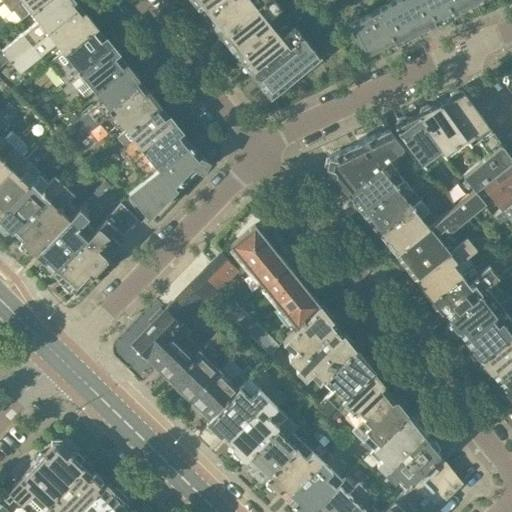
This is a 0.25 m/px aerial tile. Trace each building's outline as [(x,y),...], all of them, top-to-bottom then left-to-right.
[(43,0),(3,0),(0,3),(0,6),(4,4),(11,12),(24,1),(31,10),(43,0)] [(0,67),(10,60),(79,4),(76,0),(43,0),(31,10),(38,19),(1,49),(0,47),(0,67)] [(193,0),(207,15),(224,1),(225,0),(193,0)] [(225,0),(224,1),(207,15),(223,35),(265,1),(266,0),(225,0)] [(266,0),(265,1),(223,35),(239,55),(275,26),(268,17),(281,7),(275,0),(266,0)] [(365,53),(394,38),(397,42),(416,32),(399,0),(393,0),(349,23),(365,53)] [(434,18),(452,8),(454,12),(474,2),(472,0),(399,0),(416,32),(436,22),(434,18)] [(56,42),(63,50),(96,24),(79,4),(10,60),(19,71),(56,42)] [(255,76),(305,36),(318,25),(314,19),(300,31),(295,24),(282,35),(275,26),(239,55),(255,76)] [(59,83),(60,84),(111,43),(96,24),(63,50),(70,59),(55,71),(62,80),(59,83)] [(321,57),(305,36),(255,76),(271,96),(321,57)] [(126,63),(111,43),(60,84),(61,86),(65,83),(72,92),(87,80),(95,89),(126,63)] [(143,83),(126,63),(95,89),(101,97),(62,129),(71,140),(143,83)] [(119,119),(127,129),(159,103),(143,83),(71,140),(80,152),(119,119)] [(488,124),(463,91),(462,92),(458,89),(449,93),(449,98),(440,102),(464,135),(467,139),(474,134),(488,124)] [(31,107),(39,101),(35,95),(27,101),(31,107)] [(418,113),(441,145),(438,148),(441,152),(464,135),(440,102),(432,106),(427,104),(419,108),(418,113)] [(124,163),(174,123),(159,103),(127,129),(117,136),(126,147),(117,154),(124,163)] [(441,145),(418,113),(409,117),(405,115),(397,118),(397,122),(393,125),(421,161),(438,148),(441,145)] [(190,142),(174,123),(124,163),(139,181),(157,167),(190,142)] [(326,166),(346,192),(388,159),(404,146),(388,127),(328,156),(326,166)] [(0,143),(11,131),(7,128),(3,133),(4,134),(1,137),(0,135),(0,143)] [(208,160),(202,157),(190,142),(157,167),(139,181),(128,190),(148,216),(196,166),(203,170),(208,160)] [(0,177),(28,149),(24,146),(20,151),(14,145),(9,151),(0,143),(0,177)] [(462,173),(474,188),(475,188),(482,183),(481,182),(511,158),(511,157),(502,143),(490,152),(462,173)] [(31,153),(28,149),(0,177),(0,214),(35,177),(27,169),(33,163),(27,157),(31,153)] [(86,163),(79,156),(73,163),(80,169),(86,163)] [(511,178),(511,158),(481,182),(482,183),(492,194),(511,178)] [(362,211),(363,212),(404,178),(388,159),(346,192),(352,198),(350,204),(356,211),(362,211)] [(107,176),(117,168),(115,164),(101,164),(97,167),(107,176)] [(40,173),(35,177),(0,214),(0,226),(5,231),(10,231),(12,229),(18,234),(69,180),(66,178),(62,181),(55,175),(49,182),(40,173)] [(363,212),(368,219),(367,224),(372,231),(378,231),(379,231),(420,198),(404,178),(363,212)] [(502,207),(511,198),(511,178),(492,194),(502,207)] [(72,183),(69,180),(18,234),(23,239),(22,240),(20,247),(27,253),(34,252),(35,251),(36,252),(77,209),(68,201),(75,194),(68,187),(72,183)] [(485,200),(475,188),(474,188),(436,218),(396,252),(416,277),(454,246),(451,242),(447,245),(436,232),(444,226),(445,227),(452,227),(485,200)] [(436,218),(420,198),(379,231),(384,238),(383,244),(388,251),(395,251),(396,252),(436,218)] [(509,213),(511,217),(511,198),(502,207),(494,213),(500,221),(509,213)] [(86,201),(77,209),(36,252),(45,260),(41,264),(51,273),(54,269),(55,270),(95,230),(85,220),(89,215),(83,209),(89,203),(86,201)] [(111,232),(117,226),(124,233),(138,217),(122,201),(95,230),(55,270),(64,278),(60,282),(70,292),(74,288),(76,290),(91,274),(92,275),(94,273),(98,274),(104,267),(103,263),(109,257),(108,256),(121,243),(111,232)] [(230,242),(231,244),(245,261),(266,288),(297,326),(320,303),(255,222),(230,242)] [(416,277),(424,288),(421,293),(425,297),(430,296),(432,298),(462,274),(456,265),(464,259),(464,260),(478,249),(467,235),(454,246),(416,277)] [(223,253),(238,268),(245,261),(231,244),(223,253)] [(238,268),(223,253),(221,251),(212,261),(229,277),(238,268)] [(212,261),(203,270),(219,287),(229,277),(212,261)] [(468,281),(462,274),(432,298),(433,300),(432,306),(436,310),(441,309),(448,318),(487,286),(499,276),(489,263),(476,274),(468,281)] [(210,297),(219,287),(203,270),(193,280),(210,297)] [(190,283),(182,291),(199,308),(207,300),(190,283)] [(448,318),(449,320),(446,326),(451,332),(458,331),(464,338),(511,299),(511,298),(509,295),(500,302),(487,286),(448,318)] [(192,316),(199,308),(182,291),(174,299),(192,316)] [(192,316),(174,299),(166,307),(184,324),(192,316)] [(480,358),(481,359),(511,333),(511,317),(506,310),(511,304),(511,299),(464,338),(471,347),(469,354),(474,360),(480,358)] [(225,310),(228,314),(237,304),(234,301),(225,310)] [(320,303),(297,326),(287,336),(297,346),(290,354),(299,363),(337,325),(320,303)] [(246,313),(237,304),(228,314),(237,322),(246,313)] [(184,324),(166,307),(164,309),(161,307),(150,319),(152,321),(133,341),(135,342),(131,345),(144,357),(147,354),(172,378),(171,378),(172,380),(201,348),(186,334),(190,330),(184,324)] [(237,322),(245,330),(254,321),(246,313),(237,322)] [(190,399),(192,397),(220,369),(208,358),(215,350),(213,348),(223,338),(224,336),(222,334),(231,324),(228,321),(201,348),(172,380),(173,380),(174,379),(181,386),(178,388),(190,399)] [(262,329),(254,321),(245,330),(253,338),(262,329)] [(300,364),(297,366),(306,375),(315,367),(325,376),(354,346),(337,325),(299,363),(300,364)] [(262,329),(253,338),(262,346),(271,337),(262,329)] [(490,371),(497,379),(511,366),(511,333),(481,359),(482,361),(479,366),(484,372),(490,371)] [(372,368),(354,346),(325,376),(323,378),(333,388),(319,403),(327,412),(336,403),(372,368)] [(220,369),(192,397),(190,399),(200,410),(203,407),(210,414),(208,416),(209,417),(250,375),(254,371),(265,358),(261,354),(249,367),(249,366),(240,375),(237,372),(230,379),(220,369)] [(511,397),(511,366),(497,379),(503,387),(500,393),(505,399),(511,397)] [(345,426),(348,430),(389,389),(382,381),(384,374),(380,370),(374,370),(372,368),(336,403),(352,419),(345,426)] [(222,430),(228,437),(276,389),(273,385),(266,392),(250,375),(209,417),(207,419),(208,424),(214,430),(220,431),(222,430)] [(276,389),(228,437),(235,443),(233,444),(234,450),(240,456),(245,457),(246,456),(247,456),(288,414),(272,398),(279,391),(276,389)] [(371,449),(372,448),(408,413),(404,409),(406,403),(402,397),(395,397),(389,389),(348,430),(352,434),(354,432),(371,449)] [(266,474),(267,475),(302,439),(292,429),(297,424),(290,417),(295,413),(292,410),(288,414),(247,456),(253,462),(252,464),(252,470),(258,476),(264,476),(266,474)] [(409,414),(408,413),(372,448),(381,456),(376,462),(385,471),(423,433),(418,427),(420,421),(415,414),(409,414)] [(399,475),(408,483),(439,453),(438,452),(440,446),(434,439),(429,440),(423,433),(385,471),(394,480),(399,475)] [(69,451),(63,444),(63,438),(51,438),(51,443),(44,451),(40,451),(36,455),(36,458),(20,475),(21,476),(0,496),(0,501),(5,507),(16,495),(22,501),(25,498),(39,511),(48,502),(85,465),(85,458),(78,450),(69,451)] [(278,486),(287,494),(328,452),(325,448),(318,455),(302,439),(267,475),(268,476),(267,482),(273,488),(278,486)] [(304,511),(305,511),(304,511),(308,511),(342,478),(325,461),(331,455),(328,452),(287,494),(294,501),(293,503),(293,507),(297,511),(304,511)] [(408,483),(393,498),(380,510),(378,511),(431,511),(462,482),(439,453),(408,483)] [(77,511),(105,485),(102,482),(104,479),(94,469),(92,472),(85,465),(48,502),(39,511),(37,511),(77,511)] [(308,511),(343,511),(350,506),(372,484),(369,482),(364,486),(358,480),(354,484),(345,475),(342,478),(308,511)] [(385,485),(378,478),(372,484),(374,486),(379,491),(385,485)] [(378,511),(380,510),(372,501),(375,498),(369,491),(374,486),(372,484),(350,506),(343,511),(378,511)] [(117,486),(112,491),(105,485),(77,511),(117,511),(125,504),(123,503),(129,497),(117,486)]
